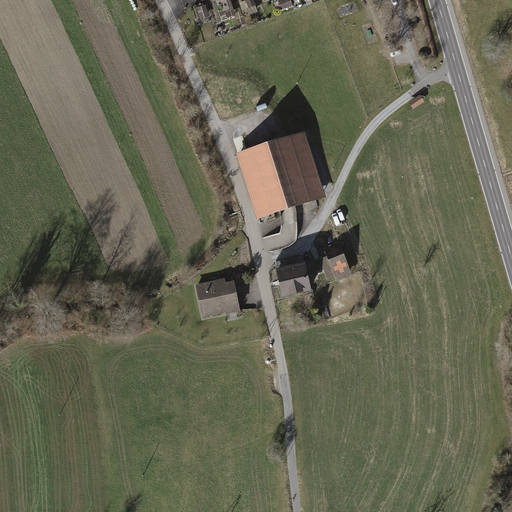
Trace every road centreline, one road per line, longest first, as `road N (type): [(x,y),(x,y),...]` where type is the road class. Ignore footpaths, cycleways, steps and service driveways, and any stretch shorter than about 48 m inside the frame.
road 1 (unclassified): [(259,261),(306,244),(364,136),(424,85),(457,69)]
road 2 (unclassified): [(159,0),(222,141),(259,261)]
road 3 (unclassified): [(259,261),(282,365),(296,511)]
road 4 (secondary): [(511,257),(457,69)]
